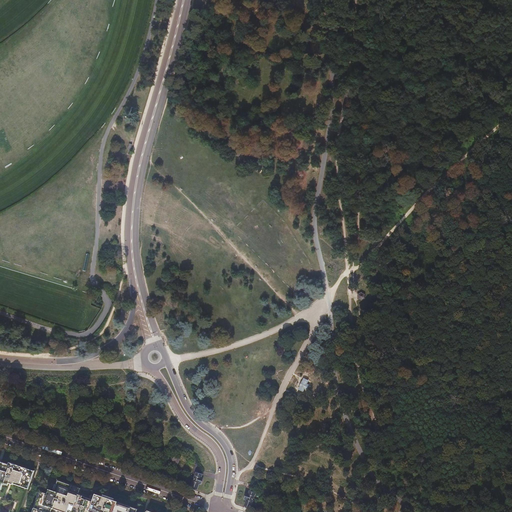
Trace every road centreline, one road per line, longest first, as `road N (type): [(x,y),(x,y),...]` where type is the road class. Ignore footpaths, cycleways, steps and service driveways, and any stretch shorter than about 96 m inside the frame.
road 1 (unknown): [(442,511),(385,450),(360,378),(336,161),(356,0)]
road 2 (track): [(326,0),(331,106),(314,214),(329,298)]
road 3 (secondary): [(0,435),(219,511)]
road 4 (track): [(354,268),(511,116)]
road 5 (track): [(329,298),(346,419),(369,469),(395,498)]
road 6 (track): [(166,360),(260,336),(329,298)]
road 7 (unclassified): [(219,511),(227,453),(186,408),(166,360)]
road 8 (unclassified): [(154,368),(221,456),(219,511)]
road 9 (track): [(329,298),(272,409)]
